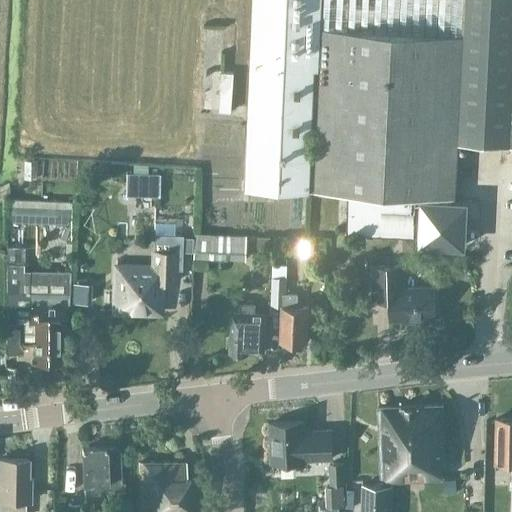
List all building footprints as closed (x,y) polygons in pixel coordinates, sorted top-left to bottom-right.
[(258,0),(256,63),(258,63),(317,66),(320,19),(320,0),(258,0)] [(466,0),(320,0),(320,19),(465,26),(466,0)] [(317,66),(311,191),(336,192),(336,191),(350,192),(453,197),(453,198),(456,198),(458,143),(465,26),(320,19),(317,66)] [(195,26),(197,38),(210,36),(209,24),(195,26)] [(217,28),(216,51),(227,52),(229,28),(217,28)] [(211,111),(228,111),(229,70),(212,70),(211,111)] [(154,194),(155,171),(121,171),(121,194),(154,194)] [(269,188),(251,188),(250,198),(268,199),(269,188)] [(453,202),(453,198),(453,197),(350,192),(348,232),(416,235),(416,231),(420,231),(419,242),(422,245),(462,247),(465,245),(466,230),(467,230),(468,220),(467,220),(467,205),(465,202),(453,202)] [(118,266),(117,310),(161,311),(162,283),(176,283),(176,269),(182,269),(182,250),(192,251),(193,237),(183,237),(183,234),(154,233),(154,249),(153,249),(153,267),(118,266)] [(200,233),(200,259),(242,258),(241,233),(200,233)] [(7,263),(7,317),(30,316),(30,305),(66,304),(71,304),(71,270),(24,269),(24,263),(7,263)] [(404,265),(373,266),(374,300),(390,300),(391,320),(416,320),(416,322),(436,321),(435,287),(404,288),(404,265)] [(282,306),(281,341),(292,341),(293,344),(303,344),(304,342),(307,342),(308,307),(297,307),(297,295),(285,295),(285,306),(282,306)] [(268,314),(256,313),(257,303),(231,303),(229,352),(249,353),(249,352),(266,353),(268,314)] [(66,304),(30,305),(30,316),(30,322),(35,322),(35,362),(60,362),(59,322),(66,322),(66,304)] [(442,479),(442,461),(445,461),(443,404),(379,407),(382,481),(442,479)] [(496,464),(511,464),(511,507),(511,511),(511,418),(497,418),(496,464)] [(271,423),(273,463),(305,461),(305,460),(333,459),(332,431),(304,432),(303,422),(271,423)] [(85,492),(99,492),(99,488),(109,487),(110,504),(124,503),(123,481),(120,482),(118,451),(115,448),(106,448),(106,446),(82,447),(85,492)] [(29,478),(29,459),(0,458),(0,511),(24,511),(25,501),(30,501),(31,478),(29,478)] [(201,511),(201,476),(186,476),(186,460),(138,461),(139,511),(201,511)] [(331,463),(332,484),(344,483),(343,463),(331,463)] [(362,511),(391,511),(393,487),(363,486),(362,511)] [(447,488),(445,511),(480,511),(481,490),(447,488)] [(69,504),(69,511),(85,511),(84,503),(69,504)]
